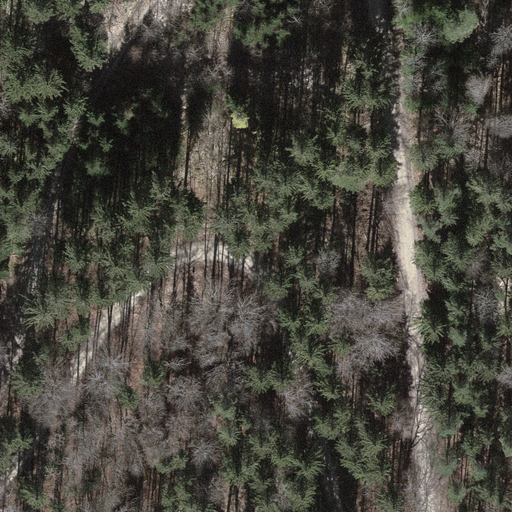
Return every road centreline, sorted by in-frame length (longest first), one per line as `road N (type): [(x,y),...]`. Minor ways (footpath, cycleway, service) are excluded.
road 1 (track): [(337,511),(271,286),(249,258),(220,250),(182,252),(141,286),(0,480)]
road 2 (track): [(377,0),(428,511)]
road 3 (track): [(0,388),(29,311),(70,141),(154,0)]
